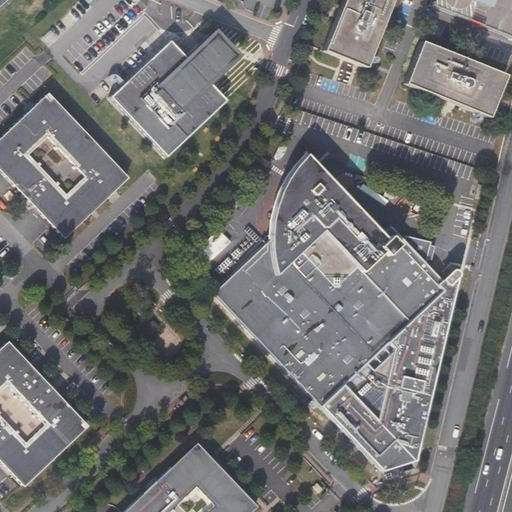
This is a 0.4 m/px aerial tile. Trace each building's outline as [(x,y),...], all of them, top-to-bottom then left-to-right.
[(378,35),(385,17),(392,0),(342,0),(321,53),(342,61),(364,70),(378,35)] [(511,0),(434,0),(432,8),(509,40),(511,25),(511,0)] [(391,20),(385,17),(378,35),(384,37),(391,20)] [(108,99),(165,159),(225,102),(210,85),(206,81),(212,76),(213,77),(224,67),(226,64),(227,60),(228,57),(228,54),(227,51),(225,48),(224,47),(221,44),(218,42),(215,42),(211,42),(209,42),(204,45),(193,56),(194,57),(188,62),(169,42),(108,99)] [(468,63),(451,56),(420,44),(403,86),(487,120),(504,77),(468,63)] [(453,50),(451,56),(468,63),(470,58),(453,50)] [(31,110),(0,139),(0,172),(63,239),(108,196),(112,192),(126,179),(47,95),(31,110)] [(375,230),(351,205),(305,156),(289,173),(279,190),(272,208),(269,218),(268,229),(269,241),(212,295),(311,399),(303,407),(311,415),(318,407),(380,473),(414,463),(457,277),(457,276),(457,274),(456,272),(454,271),(452,271),(449,273),(440,282),(389,227),(380,236),(375,230)] [(354,202),(351,205),(375,230),(377,227),(354,202)] [(448,206),(437,203),(434,215),(445,217),(448,206)] [(196,249),(208,262),(231,242),(219,229),(196,249)] [(152,321),(142,331),(149,338),(159,328),(152,321)] [(0,462),(22,487),(86,427),(53,393),(51,390),(48,387),(7,344),(0,350),(0,462)] [(250,511),(255,508),(192,441),(153,477),(144,486),(139,491),(119,509),(116,511),(250,511)] [(322,490),(316,485),(312,488),(318,494),(322,490)]
